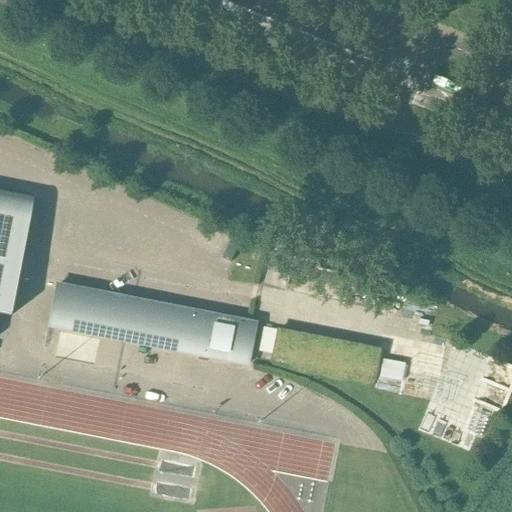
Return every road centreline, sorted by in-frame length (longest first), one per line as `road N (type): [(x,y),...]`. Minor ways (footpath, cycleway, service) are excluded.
road 1 (tertiary): [(197,14),(511,132)]
road 2 (tertiary): [(511,123),(232,0)]
